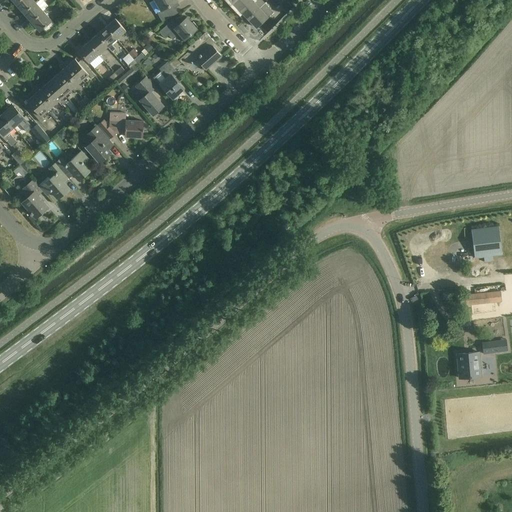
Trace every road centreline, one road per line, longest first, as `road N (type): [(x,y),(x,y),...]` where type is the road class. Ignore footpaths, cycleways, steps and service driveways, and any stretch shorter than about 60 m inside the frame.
road 1 (secondary): [(0,363),(232,181),(419,0)]
road 2 (tertiary): [(0,493),(314,238),(342,226),(361,229)]
road 3 (tertiary): [(422,511),(405,318),(382,253),(361,229)]
road 4 (residential): [(41,258),(262,66)]
road 5 (tertiary): [(361,229),(394,214),(511,194)]
